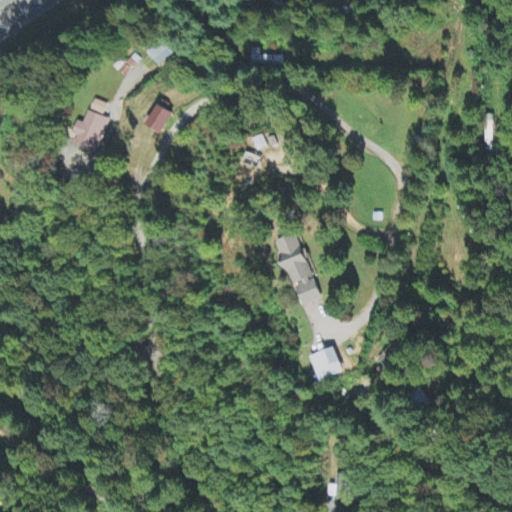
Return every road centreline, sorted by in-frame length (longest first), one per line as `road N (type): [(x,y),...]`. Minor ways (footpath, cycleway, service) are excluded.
road 1 (residential): [(0,255),(84,323),(162,356),(133,201),(165,129),(189,105),(235,90),(294,87),(399,169),(408,211),(395,278),(370,312),(340,329)]
road 2 (residential): [(511,314),(480,280),(453,190),(461,12),(451,0)]
road 3 (residential): [(511,326),(494,377),(412,456)]
